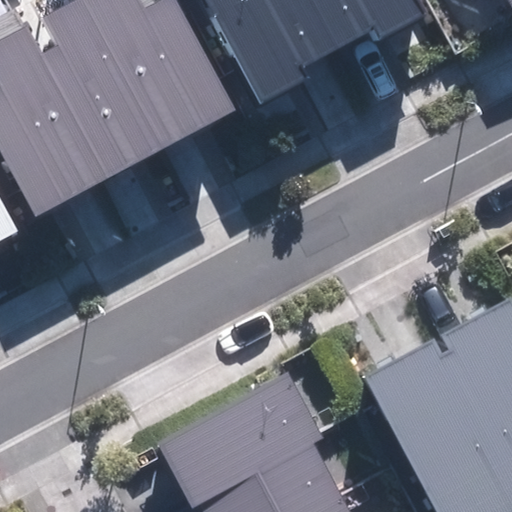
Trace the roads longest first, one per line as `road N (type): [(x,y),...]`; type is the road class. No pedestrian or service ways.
road 1 (residential): [(13,392),(511,124)]
road 2 (residential): [(83,511),(13,392)]
